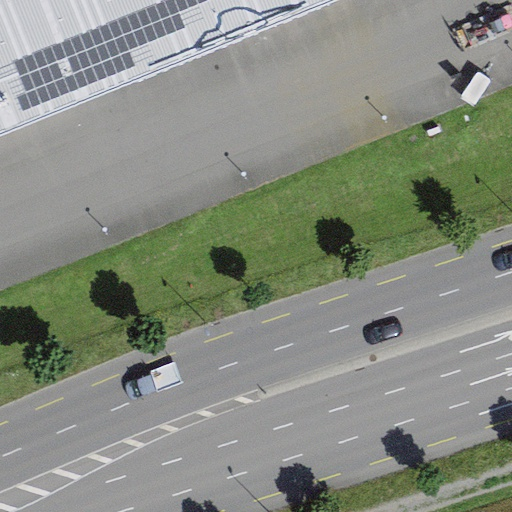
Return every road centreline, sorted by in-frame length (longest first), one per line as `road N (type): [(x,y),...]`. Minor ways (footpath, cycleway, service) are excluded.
road 1 (secondary): [(6,511),(511,340)]
road 2 (track): [(392,511),(511,474)]
